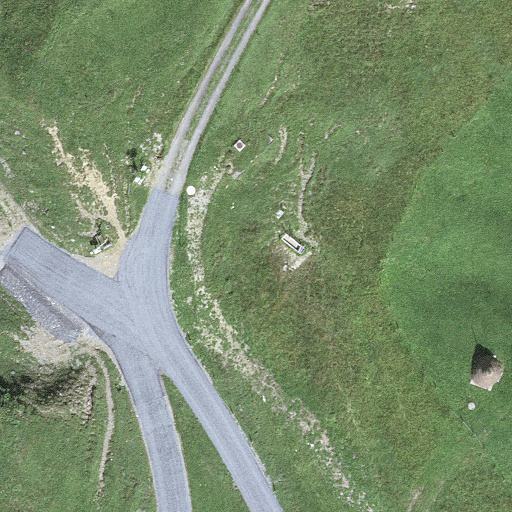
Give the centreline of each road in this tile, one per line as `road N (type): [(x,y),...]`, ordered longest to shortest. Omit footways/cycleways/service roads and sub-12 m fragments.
road 1 (track): [(138,306),(161,205),(258,0)]
road 2 (track): [(269,511),(194,380),(138,306)]
road 3 (track): [(138,306),(176,511)]
